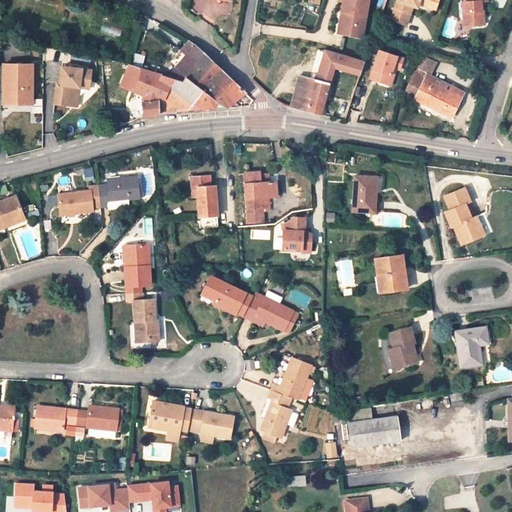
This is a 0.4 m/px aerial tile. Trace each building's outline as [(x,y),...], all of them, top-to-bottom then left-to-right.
[(342,0),(341,9),(346,10),(342,32),(362,36),(368,0),(342,0)] [(426,7),(427,3),(435,5),(436,0),(398,0),(398,1),(396,1),(393,9),(405,13),(408,5),(411,6),(416,7),(417,4),(426,7)] [(461,13),(462,28),(482,27),(480,4),(485,4),(484,0),(462,0),(463,13),(461,13)] [(408,5),(405,13),(393,9),(389,19),(405,25),(411,6),(408,5)] [(342,32),(346,10),(341,9),(337,32),(342,32)] [(194,45),(188,41),(181,50),(186,55),(168,76),(182,81),(186,77),(203,90),(192,104),(198,108),(215,108),(219,102),(228,107),(245,92),(194,45)] [(358,76),(363,62),(321,50),(317,63),(313,80),(298,76),(290,106),(320,114),(327,86),(348,92),(347,97),(350,98),(351,93),(353,93),(358,76)] [(401,60),(377,51),(368,79),(385,86),(390,71),(393,69),(397,71),(401,60)] [(404,93),(450,117),(460,97),(428,80),(435,66),(423,59),(415,74),(414,73),(404,93)] [(32,62),(3,62),(3,88),(12,88),(12,95),(18,101),(26,101),(32,96),(32,62)] [(182,81),(168,76),(133,65),(130,64),(129,64),(128,67),(120,86),(149,98),(148,101),(143,101),(144,116),(167,112),(190,109),(198,108),(192,104),(203,90),(186,77),(182,81)] [(92,69),(60,66),(58,85),(55,84),(53,104),(71,106),(73,86),(81,87),(82,79),(91,80),(92,69)] [(390,71),(385,86),(388,87),(393,69),(390,71)] [(91,80),(82,79),(81,87),(90,88),(91,80)] [(81,87),(73,86),(71,106),(79,106),(81,87)] [(12,88),(3,88),(3,101),(18,101),(12,95),(12,88)] [(327,152),(326,162),(335,163),(336,154),(327,152)] [(247,223),(263,222),(261,198),(277,197),(276,182),(267,182),(266,175),(260,175),(259,171),(244,173),(247,223)] [(192,187),(197,187),(198,197),(200,227),(218,226),(215,186),(211,186),(210,176),(191,177),(192,187)] [(372,212),(373,201),(375,201),(377,178),(354,176),(352,211),(372,212)] [(106,206),(106,202),(139,198),(136,177),(108,179),(109,185),(97,186),(100,207),(106,206)] [(100,207),(97,186),(89,187),(90,190),(58,194),(61,215),(93,212),(92,208),(100,207)] [(443,196),(449,210),(464,204),(469,202),(463,188),(443,196)] [(0,201),(0,228),(24,220),(15,196),(0,201)] [(462,235),(465,243),(483,235),(484,235),(476,216),(471,219),(464,204),(449,210),(444,212),(451,228),(454,227),(458,236),(462,235)] [(293,218),(284,225),(284,231),(283,231),(283,240),(282,250),(310,250),(311,238),(302,238),(302,231),(303,231),(303,218),(293,218)] [(125,293),(141,292),(141,285),(150,285),(148,244),(123,246),(124,263),(127,263),(127,267),(124,267),(125,293)] [(374,293),(406,289),(402,256),(375,259),(378,276),(371,277),(374,293)] [(252,297),(210,276),(203,292),(216,298),(215,301),(213,304),(234,314),(235,313),(243,316),(252,297)] [(254,292),(269,299),(272,293),(258,286),(254,292)] [(135,322),(137,322),(138,342),(159,341),(158,321),(155,321),(154,300),(143,300),(142,292),(141,292),(125,293),(126,301),(134,301),(135,322)] [(215,301),(216,298),(203,292),(201,295),(215,301)] [(293,311),(269,299),(254,292),(252,297),(243,316),(262,326),(264,321),(283,331),(293,311)] [(409,355),(415,354),(412,343),(415,343),(410,327),(390,333),(394,348),(388,350),(393,369),(412,364),(409,355)] [(455,331),(460,367),(481,364),(478,345),(488,344),(485,327),(455,331)] [(418,362),(415,354),(409,355),(412,364),(418,362)] [(280,386),(274,384),(273,384),(271,390),(290,397),(298,400),(311,365),(291,358),(286,371),(280,386)] [(280,386),(286,371),(280,369),(274,384),(280,386)] [(291,410),(286,408),(290,397),(271,390),(268,397),(272,399),(260,429),(281,437),(291,410)] [(149,427),(167,430),(179,433),(180,429),(187,431),(191,409),(191,408),(168,404),(168,403),(153,400),(149,427)] [(83,435),(84,427),(116,430),(118,409),(89,405),(88,412),(78,411),(75,434),(83,435)] [(75,434),(78,411),(68,410),(68,412),(64,412),(65,409),(37,406),(35,427),(63,430),(63,426),(66,427),(66,433),(75,434)] [(0,407),(0,429),(12,430),(13,420),(14,409),(0,407)] [(187,431),(229,439),(233,417),(191,409),(187,431)] [(350,448),(401,441),(397,416),(346,423),(350,448)] [(20,421),(13,420),(12,430),(19,431),(20,421)] [(177,442),(179,433),(167,430),(165,439),(177,442)] [(326,461),(334,460),(334,449),(325,450),(326,461)] [(168,481),(133,485),(135,501),(152,499),(153,511),(165,511),(165,507),(179,505),(177,486),(168,486),(168,481)] [(35,485),(16,484),(15,497),(25,497),(24,507),(32,507),(32,511),(51,511),(66,511),(64,494),(53,494),(53,492),(34,491),(35,485)] [(114,484),(78,488),(81,507),(109,504),(110,511),(129,509),(128,502),(127,489),(115,490),(114,484)] [(127,486),(127,489),(128,502),(135,501),(133,485),(127,486)] [(374,511),(374,510),(368,511),(367,496),(346,498),(347,511),(374,511)] [(25,497),(15,497),(14,506),(24,507),(25,497)]
